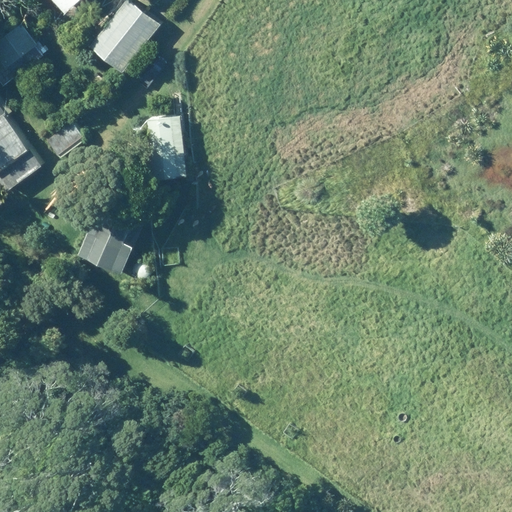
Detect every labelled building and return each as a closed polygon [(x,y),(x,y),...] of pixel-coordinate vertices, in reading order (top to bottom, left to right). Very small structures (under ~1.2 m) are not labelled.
[(64,0),(76,13),(89,0),(64,0)] [(172,24),(144,0),(134,0),(97,44),(130,73),(172,24)] [(32,25),(0,49),(0,68),(16,89),(57,58),(32,25)] [(0,167),(16,190),(55,161),(2,89),(0,90),(0,167)] [(184,114),(145,117),(150,178),(189,175),(184,114)] [(133,213),(98,198),(75,254),(119,272),(129,248),(120,244),(133,213)]
